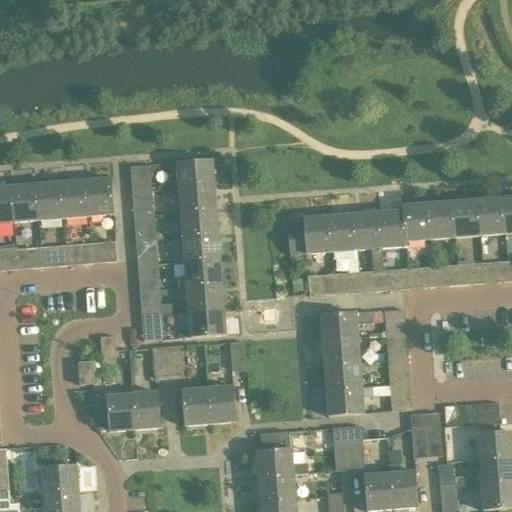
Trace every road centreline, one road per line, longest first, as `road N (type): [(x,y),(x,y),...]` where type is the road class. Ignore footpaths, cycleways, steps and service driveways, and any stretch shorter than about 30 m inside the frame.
road 1 (residential): [(68,431),(64,350),(78,332),(130,328),(126,275),(8,282)]
road 2 (residential): [(8,282),(18,435),(68,431)]
road 3 (unknown): [(114,469),(229,446),(248,424),(251,388)]
road 4 (residential): [(511,390),(429,397),(423,301)]
road 5 (residential): [(423,301),(299,309),(301,335)]
